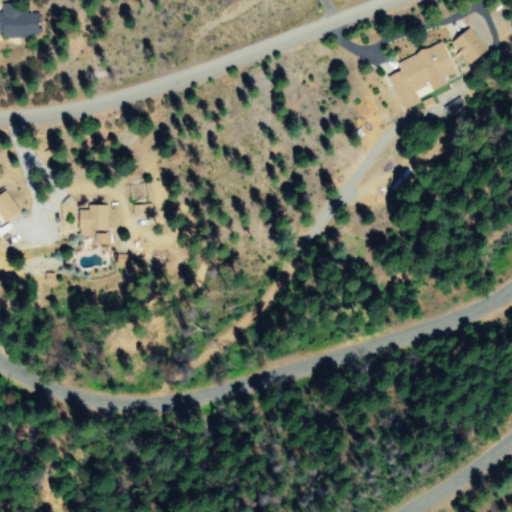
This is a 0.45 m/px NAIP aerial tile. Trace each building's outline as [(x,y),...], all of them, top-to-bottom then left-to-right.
[(0,37),(33,37),(32,11),(0,11),(0,37)] [(465,64),(484,51),(467,26),(448,39),(465,64)] [(398,109),(415,102),(410,90),(426,83),(428,89),(442,83),(440,78),(452,73),(437,40),(391,61),(395,70),(383,75),(398,109)] [(0,219),(15,212),(2,189),(0,189),(0,219)] [(91,244),(107,244),(107,230),(105,230),(105,204),(83,204),(83,209),(73,209),(73,233),(91,233),(91,244)]
